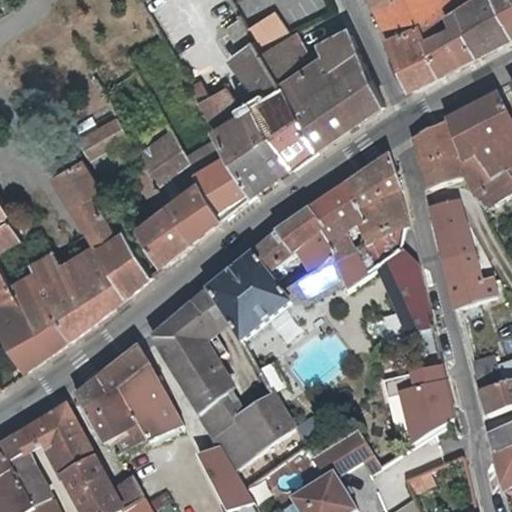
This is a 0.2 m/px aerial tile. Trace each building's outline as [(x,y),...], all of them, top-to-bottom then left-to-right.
[(364,0),(381,38),(429,26),(416,0),(364,0)] [(416,0),(429,26),(454,14),(446,0),(416,0)] [(446,0),(454,14),(475,0),(446,0)] [(511,39),(511,19),(502,0),(475,0),(454,14),(457,18),(483,51),(511,39)] [(511,0),(502,0),(511,19),(511,0)] [(195,12),(164,31),(187,70),(219,52),(195,12)] [(404,91),(445,72),(430,34),(457,18),(454,14),(429,26),(381,38),(404,91)] [(255,25),(263,44),(290,34),(283,15),(255,25)] [(445,72),(483,51),(457,18),(430,34),(445,72)] [(244,22),(231,30),(245,52),(258,44),(248,28),(244,22)] [(359,27),(325,46),(332,59),(327,62),(293,84),(285,89),(323,151),(397,107),(387,83),(359,27)] [(279,79),(287,75),(312,58),(299,33),(292,37),(264,54),(279,79)] [(264,107),(259,112),(296,170),(323,151),(285,89),(279,79),(264,54),(258,44),(245,52),(233,60),(264,107)] [(319,48),(327,62),(332,59),(325,46),(319,48)] [(293,84),(287,75),(279,79),(285,89),(293,84)] [(224,138),(259,196),(296,170),(259,112),(253,115),(244,122),(227,94),(212,102),(204,89),(197,93),(208,113),(224,138)] [(464,176),(470,175),(469,173),(511,161),(511,95),(511,94),(449,124),(464,176)] [(82,140),(95,160),(115,148),(131,138),(119,119),(82,140)] [(465,179),(464,176),(449,124),(419,141),(430,187),(434,189),(465,179)] [(141,154),(151,172),(196,246),(226,221),(199,177),(189,159),(174,134),(173,132),(141,154)] [(226,221),(259,196),(224,138),(189,159),(199,177),(226,221)] [(124,162),(115,148),(95,160),(104,174),(124,162)] [(127,160),(139,179),(151,172),(141,154),(139,153),(127,160)] [(367,223),(375,249),(420,230),(411,195),(415,193),(401,156),(351,188),(367,223)] [(511,161),(469,173),(470,175),(480,195),(488,191),(499,208),(511,201),(511,161)] [(123,239),(114,224),(96,195),(104,190),(87,163),(58,180),(107,263),(76,282),(69,271),(57,278),(51,267),(57,263),(53,256),(34,268),(38,275),(17,288),(57,354),(129,301),(157,278),(131,234),(123,239)] [(151,172),(139,179),(164,217),(146,230),(169,268),(196,246),(151,172)] [(111,186),(104,190),(96,195),(114,224),(128,214),(111,186)] [(337,261),(340,268),(358,256),(350,232),(361,226),(367,223),(351,188),(315,213),(337,261)] [(0,257),(28,241),(0,190),(0,257)] [(460,309),(506,299),(492,248),(482,252),(468,202),(437,212),(460,309)] [(306,252),(317,274),(337,261),(315,213),(291,229),(277,240),(259,256),(273,275),(306,252)] [(428,270),(410,254),(388,271),(399,296),(417,337),(443,331),(428,270)] [(308,306),(347,284),(340,268),(337,261),(317,274),(301,285),(298,282),(292,285),(295,289),(287,294),(273,275),(259,256),(215,292),(232,317),(249,345),(296,305),(294,302),(303,296),(308,306)] [(370,277),(358,256),(340,268),(347,284),(351,292),(370,277)] [(0,319),(32,371),(57,354),(17,288),(0,258),(0,319)] [(242,365),(236,354),(226,338),(224,339),(217,328),(232,317),(215,292),(158,340),(227,448),(229,448),(241,468),(303,429),(288,406),(257,426),(225,376),(242,365)] [(145,350),(107,380),(155,439),(191,425),(145,350)] [(474,363),(477,372),(497,366),(495,358),(476,363),(474,363)] [(511,361),(497,366),(504,388),(511,385),(511,361)] [(279,396),(290,392),(279,365),(268,370),(279,396)] [(504,388),(497,366),(477,372),(484,394),(504,388)] [(0,401),(15,391),(0,368),(0,401)] [(453,370),(406,382),(422,446),(469,435),(453,370)] [(155,439),(107,380),(81,400),(107,440),(121,434),(129,450),(155,439)] [(511,409),(511,385),(504,388),(484,394),(491,416),(511,409)] [(73,488),(86,511),(133,511),(131,506),(121,489),(76,406),(27,433),(21,439),(31,456),(32,455),(38,452),(40,451),(51,444),(73,488)] [(511,427),(493,435),(498,456),(511,451),(511,427)] [(378,453),(369,437),(322,457),(333,480),(298,500),(305,511),(363,511),(344,479),(381,459),(378,453)] [(38,469),(32,455),(31,456),(21,439),(0,452),(0,481),(16,472),(39,511),(55,501),(38,469)] [(246,476),(241,468),(229,448),(227,448),(219,452),(207,457),(235,511),(259,502),(246,476)] [(511,486),(511,451),(498,456),(506,489),(511,486)] [(121,489),(131,506),(132,508),(150,497),(144,487),(128,457),(122,460),(133,478),(121,489)] [(437,470),(408,480),(415,494),(442,484),(437,470)] [(60,511),(57,504),(55,501),(39,511),(16,472),(0,481),(0,511),(60,511)] [(263,511),(260,503),(236,511),(263,511)]
